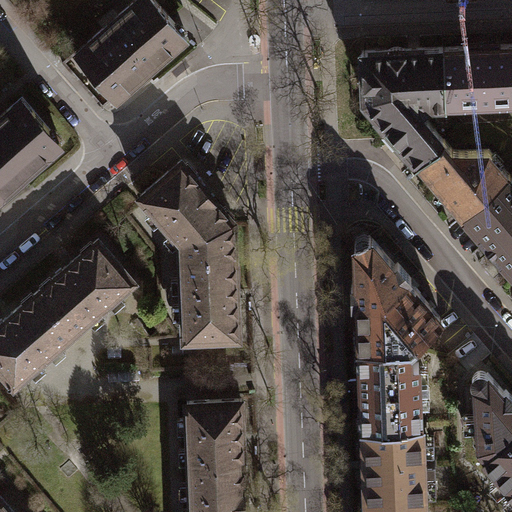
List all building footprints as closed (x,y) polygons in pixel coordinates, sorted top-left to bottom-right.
[(116,96),(187,34),(156,0),(131,0),(114,16),(75,50),(116,96)] [(511,43),(444,46),(446,101),(511,98),(511,43)] [(364,96),(418,159),(443,137),(421,112),(428,105),(428,101),(446,101),(444,46),(362,48),(364,96)] [(0,115),(0,193),(62,140),(23,96),(0,115)] [(418,159),(464,213),(510,174),(489,148),(452,148),(443,137),(418,159)] [(140,194),(180,240),(181,255),(235,254),(234,219),(182,157),(140,194)] [(511,176),(510,174),(464,213),(511,268),(511,176)] [(357,300),(360,343),(412,341),(439,317),(407,279),(412,275),(397,259),(394,263),(369,235),(356,240),(357,279),(351,279),(351,300),(357,300)] [(66,264),(38,289),(73,330),(135,278),(99,236),(66,264)] [(235,254),(181,255),(184,336),(239,334),(235,254)] [(73,330),(38,289),(10,312),(0,320),(0,367),(13,382),(73,330)] [(360,343),(362,423),(421,421),(420,386),(428,386),(427,376),(419,376),(418,359),(412,359),(412,341),(360,343)] [(487,452),(511,430),(511,393),(505,386),(503,388),(487,371),(482,369),(477,370),(473,373),(473,376),(479,443),(487,452)] [(245,459),(242,398),(188,400),(190,461),(245,459)] [(362,423),(366,507),(427,505),(424,421),(421,421),(362,423)] [(511,430),(487,452),(484,455),(511,487),(511,430)] [(246,511),(245,459),(190,461),(191,511),(246,511)] [(0,511),(13,511),(0,496),(0,511)]
